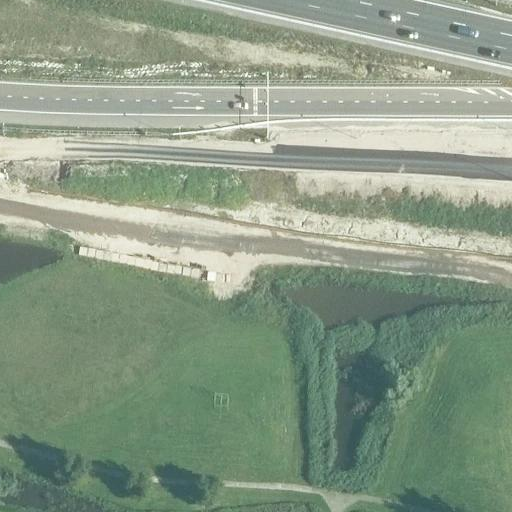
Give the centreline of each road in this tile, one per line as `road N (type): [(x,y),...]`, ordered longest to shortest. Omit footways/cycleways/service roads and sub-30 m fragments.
road 1 (motorway): [(0,110),(235,140),(511,160)]
road 2 (motorway): [(61,0),(511,92)]
